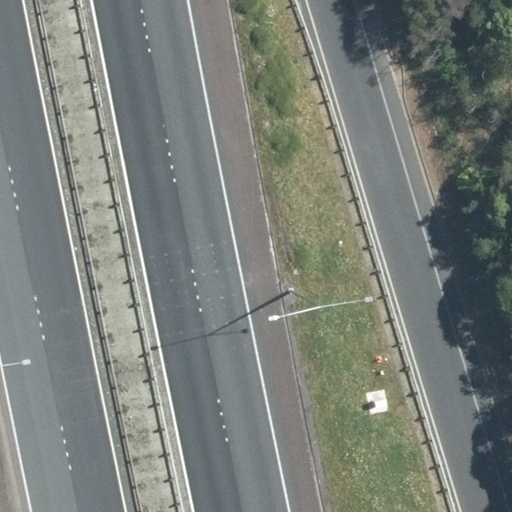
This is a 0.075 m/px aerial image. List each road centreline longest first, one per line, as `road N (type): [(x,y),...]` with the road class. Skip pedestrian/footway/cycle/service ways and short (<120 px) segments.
road 1 (motorway): [(328,0),(484,511)]
road 2 (motorway): [(130,0),(230,511)]
road 3 (motorway): [(71,511),(0,175)]
